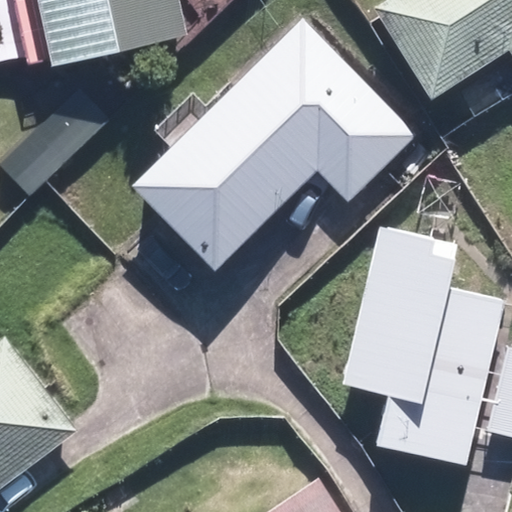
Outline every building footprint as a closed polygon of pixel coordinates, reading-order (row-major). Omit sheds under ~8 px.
[(45,0),(59,64),(193,35),(185,0),(45,0)] [(511,0),(379,0),(376,2),(435,97),(511,50),(511,0)] [(421,134),(305,18),(136,184),(220,269),(320,171),(351,202),(421,134)] [(113,119),(81,85),(0,158),(0,159),(31,194),(113,119)] [(465,242),(382,224),(347,382),(391,392),(380,444),(471,463),(507,300),(455,288),(465,242)] [(0,491),(84,428),(12,333),(0,342),(0,491)] [(511,437),(511,348),(509,348),(490,432),(502,435),(511,437)] [(347,511),(323,476),(269,511),(347,511)]
